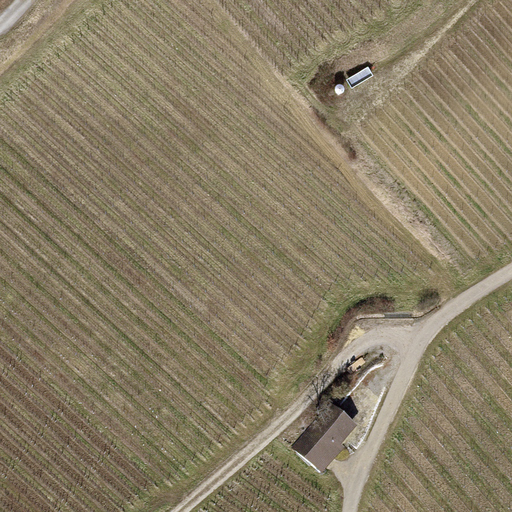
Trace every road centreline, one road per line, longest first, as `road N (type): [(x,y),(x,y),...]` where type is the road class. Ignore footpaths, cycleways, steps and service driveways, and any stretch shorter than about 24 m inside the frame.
road 1 (track): [(421,340),(381,336),(360,346),(182,511)]
road 2 (track): [(421,340),(352,511)]
